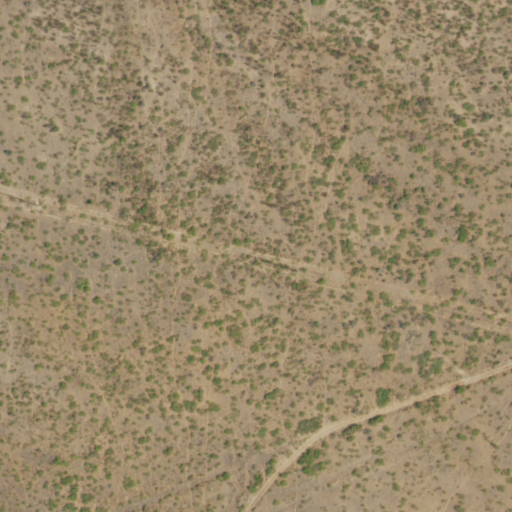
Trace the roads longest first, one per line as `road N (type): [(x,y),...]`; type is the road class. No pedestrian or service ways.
road 1 (track): [(511,362),(276,445),(250,511)]
road 2 (track): [(276,445),(0,508)]
